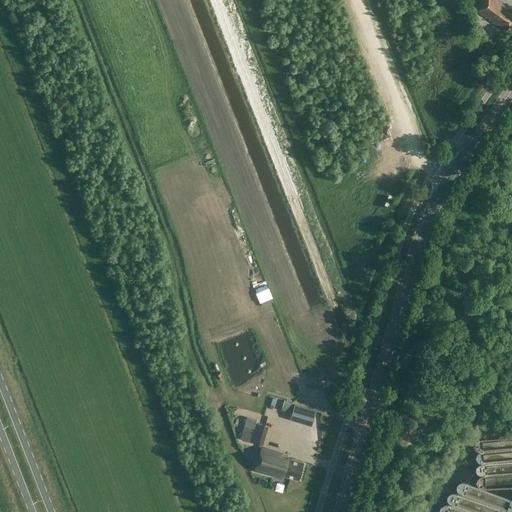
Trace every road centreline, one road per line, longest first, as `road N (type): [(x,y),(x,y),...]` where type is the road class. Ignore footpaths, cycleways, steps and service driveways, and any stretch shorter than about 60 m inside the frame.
road 1 (residential): [(344,330),(216,0)]
road 2 (secondary): [(338,511),(423,231),(450,181)]
road 3 (residential): [(355,0),(415,153),(450,181)]
road 4 (secondary): [(50,511),(0,382)]
